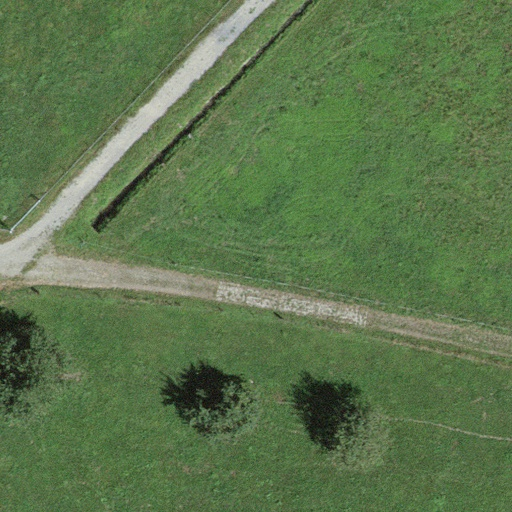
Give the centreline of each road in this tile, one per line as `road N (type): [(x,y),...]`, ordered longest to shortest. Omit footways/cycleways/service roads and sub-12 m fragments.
road 1 (track): [(0,257),(511,357)]
road 2 (track): [(0,257),(255,0)]
